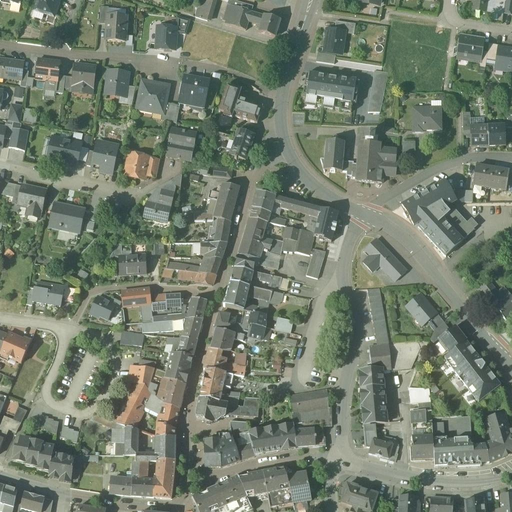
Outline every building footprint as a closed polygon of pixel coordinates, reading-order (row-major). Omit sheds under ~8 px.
[(35,11),(54,17),(57,8),(56,8),(58,0),(38,0),(38,3),(36,3),(35,8),(36,8),(35,11)] [(200,0),(195,18),(207,22),(213,0),(200,0)] [(228,0),(227,5),(251,12),(253,7),(236,2),(230,0),(228,0)] [(484,14),(486,0),(473,0),(472,12),(484,14)] [(486,0),(484,14),(502,16),(503,15),(505,3),(505,0),(486,0)] [(503,15),(511,16),(511,0),(505,0),(505,3),(503,15)] [(20,7),(11,5),(10,12),(19,14),(20,7)] [(224,24),(246,31),(248,23),(251,13),(251,12),(227,5),(222,21),(224,22),(224,24)] [(99,25),(106,25),(107,17),(108,17),(108,11),(108,9),(100,9),(99,25)] [(368,10),(367,17),(377,19),(378,11),(368,10)] [(257,25),(260,26),(263,16),(251,13),(248,23),(257,25)] [(258,33),(275,38),(280,20),(263,16),(260,26),(257,25),(256,29),(259,30),(258,33)] [(127,18),(125,18),(116,18),(108,17),(107,17),(106,25),(105,42),(125,43),(125,37),(127,18)] [(176,35),(186,36),(190,22),(177,18),(176,18),(175,30),(176,30),(176,35)] [(334,33),(345,35),(346,30),(354,31),(355,26),(335,23),(334,33)] [(155,51),(175,52),(176,35),(176,30),(175,30),(163,29),(163,33),(157,32),(155,51)] [(323,54),(341,57),(345,36),(345,35),(334,33),(327,32),(323,54)] [(479,63),(480,63),(481,55),(483,42),(461,39),(458,60),(479,63)] [(489,46),(487,56),(487,59),(497,60),(499,50),(499,51),(499,47),(489,46)] [(496,71),(511,73),(511,52),(499,51),(499,50),(497,60),(496,71)] [(335,58),(317,55),(316,63),(334,66),(335,58)] [(485,70),(487,59),(487,56),(481,55),(480,63),(479,63),(478,69),(485,70)] [(2,80),(21,82),(22,73),(23,64),(0,60),(0,76),(3,77),(2,80)] [(44,91),(55,92),(56,84),(57,84),(58,78),(60,65),(59,65),(59,66),(48,65),(48,63),(38,62),(35,82),(45,83),(44,91)] [(81,95),(92,97),(96,69),(82,67),(81,69),(75,68),(73,80),(72,86),(82,88),(81,95)] [(100,79),(108,80),(108,74),(109,70),(102,69),(100,79)] [(387,75),(374,73),(367,115),(379,115),(387,75)] [(121,99),(125,99),(126,88),(127,77),(108,74),(108,80),(106,95),(114,96),(113,98),(121,99)] [(352,108),(352,106),(356,83),(356,81),(338,78),(338,80),(337,82),(327,81),(327,79),(327,77),(309,74),(309,76),(306,98),(305,100),(316,102),(341,106),(352,108)] [(63,96),(64,90),(65,79),(58,78),(57,84),(56,84),(55,92),(55,95),(63,96)] [(179,105),(203,110),(209,83),(184,78),(179,105)] [(161,116),(162,116),(164,105),(168,89),(142,84),(137,109),(153,112),(153,114),(161,116)] [(82,88),(72,86),(72,91),(72,94),(81,95),(82,88)] [(497,86),(496,97),(506,98),(507,88),(497,86)] [(224,94),(239,98),(241,91),(227,87),(224,94)] [(126,106),(132,107),(135,89),(126,88),(125,99),(127,100),(126,106)] [(55,92),(44,91),(43,98),(54,100),(55,95),(55,92)] [(262,107),(238,100),(239,98),(224,94),(218,113),(220,113),(233,117),(257,125),(262,107)] [(316,102),(305,100),(304,107),(315,109),(316,102)] [(340,113),(341,106),(316,102),(315,109),(315,108),(322,109),(322,110),(323,110),(324,104),(333,106),(332,111),(333,112),(333,111),(340,112),(340,113)] [(431,112),(441,112),(441,103),(431,104),(431,112)] [(160,123),(167,124),(170,107),(164,105),(162,116),(161,116),(160,123)] [(341,106),(340,113),(351,114),(352,108),(341,106)] [(13,125),(20,126),(23,109),(11,107),(8,124),(13,125)] [(179,108),(170,107),(167,124),(176,126),(179,108)] [(423,133),(441,133),(441,112),(431,112),(422,112),(422,110),(412,110),(413,122),(413,133),(423,133)] [(32,112),(24,111),(23,124),(36,125),(37,118),(31,118),(32,112)] [(220,113),(216,128),(230,127),(233,117),(220,113)] [(161,116),(153,114),(151,122),(160,124),(160,123),(161,116)] [(462,117),(462,135),(470,135),(470,129),(470,120),(470,116),(462,117)] [(470,120),(470,129),(484,128),(484,119),(470,120)] [(423,136),(423,133),(413,133),(413,122),(412,122),(412,135),(423,136)] [(3,141),(10,142),(12,131),(12,128),(5,127),(4,130),(5,130),(3,141)] [(504,127),(487,128),(488,146),(495,145),(495,147),(505,147),(504,127)] [(487,128),(484,128),(470,129),(470,135),(471,148),(481,148),(481,146),(488,146),(487,128)] [(28,134),(12,131),(10,142),(8,150),(25,153),(28,134)] [(166,159),(190,164),(192,155),(190,155),(192,145),(193,145),(195,136),(172,131),(169,142),(168,142),(167,148),(168,148),(166,159)] [(237,160),(245,162),(253,136),(238,131),(235,139),(232,150),(229,158),(234,159),(234,161),(236,162),(237,160)] [(225,148),(232,150),(235,139),(217,133),(212,147),(221,150),(225,148)] [(61,135),(59,142),(70,144),(71,137),(61,135)] [(49,163),(54,140),(48,139),(43,162),(49,163)] [(49,163),(75,169),(76,163),(79,150),(80,146),(70,144),(59,142),(54,140),(49,163)] [(342,174),(343,164),(344,144),(325,142),(324,161),(320,161),(323,171),(323,172),(330,173),(330,174),(335,174),(335,173),(342,174)] [(377,185),(382,185),(383,172),(383,171),(377,171),(379,150),(379,145),(364,144),(363,148),(359,148),(357,166),(357,175),(356,180),(356,183),(377,185)] [(402,144),(402,157),(415,156),(415,144),(402,144)] [(105,175),(111,176),(112,174),(115,161),(117,150),(107,147),(106,151),(96,149),(95,155),(92,170),(91,172),(99,174),(105,175)] [(89,152),(79,150),(76,163),(86,165),(89,153),(89,152)] [(383,172),(395,173),(396,164),(394,164),(396,151),(379,150),(377,171),(383,171),(383,172)] [(85,168),(92,170),(95,155),(89,153),(86,165),(85,168)] [(125,179),(144,183),(144,179),(148,161),(148,160),(137,157),(137,160),(129,159),(125,179)] [(112,174),(118,175),(121,163),(115,161),(112,174)] [(144,179),(156,181),(159,163),(148,161),(144,179)] [(347,164),(343,164),(342,174),(346,174),(346,178),(352,178),(352,179),(356,180),(357,175),(357,166),(353,166),(352,165),(352,166),(348,165),(348,164),(347,164)] [(482,187),(489,188),(492,170),(475,167),(472,187),(482,188),(482,187)] [(213,178),(230,180),(231,171),(214,169),(213,178)] [(509,173),(492,170),(489,188),(496,189),(496,191),(506,192),(509,173)] [(188,181),(197,183),(199,178),(189,175),(189,177),(188,181)] [(181,178),(171,183),(174,188),(180,190),(181,178)] [(413,227),(415,225),(405,208),(446,185),(444,182),(401,207),(413,227)] [(174,189),(174,188),(171,183),(160,189),(158,189),(161,196),(165,194),(173,195),(174,189)] [(0,191),(8,193),(9,187),(0,184),(0,191)] [(208,200),(217,203),(234,207),(239,189),(222,185),(221,188),(218,187),(216,193),(210,192),(207,200),(208,200)] [(450,215),(444,209),(443,206),(453,197),(446,185),(405,208),(415,225),(421,222),(422,224),(434,213),(435,213),(442,221),(450,215)] [(6,200),(13,201),(16,188),(9,187),(8,193),(6,200)] [(23,190),(16,188),(13,201),(12,207),(19,209),(23,190)] [(158,189),(150,201),(152,202),(152,200),(155,198),(161,200),(161,196),(158,189)] [(27,218),(39,221),(44,195),(23,190),(19,209),(21,209),(29,211),(27,218)] [(464,192),(464,204),(472,204),(472,192),(464,192)] [(144,220),(155,222),(155,219),(166,222),(173,195),(165,194),(161,196),(161,200),(155,198),(152,200),(152,202),(150,201),(149,205),(147,205),(146,209),(144,220)] [(256,194),(252,210),(270,215),(273,205),(275,199),(256,194)] [(456,202),(453,197),(443,206),(444,209),(456,202)] [(280,210),(304,216),(306,207),(275,199),(273,205),(281,207),(280,210)] [(212,219),(213,219),(218,221),(229,224),(234,207),(217,203),(213,216),(212,219)] [(180,208),(183,216),(193,213),(190,205),(180,208)] [(278,217),(280,210),(281,207),(273,205),(270,215),(278,217)] [(20,216),(21,209),(19,209),(12,207),(10,214),(20,216)] [(58,237),(61,238),(62,232),(78,235),(83,214),(56,208),(51,229),(60,231),(58,237)] [(320,211),(312,208),(310,218),(318,220),(320,211)] [(269,221),(270,215),(252,210),(249,220),(267,224),(268,225),(269,221)] [(91,224),(98,225),(101,213),(94,211),(91,224)] [(334,231),(334,229),(335,226),(338,215),(320,211),(318,220),(314,236),(314,238),(324,240),(323,242),(331,244),(333,234),(334,231)] [(450,215),(442,221),(462,242),(473,232),(454,212),(450,215)] [(462,243),(462,242),(442,221),(435,213),(434,213),(422,224),(419,227),(417,228),(445,259),(462,243)] [(203,224),(205,224),(205,223),(212,223),(213,223),(213,219),(212,219),(213,216),(194,216),(194,223),(203,223),(203,224)] [(207,244),(214,244),(217,229),(218,221),(213,219),(213,223),(212,223),(211,228),(209,228),(208,238),(207,244)] [(249,220),(247,226),(265,230),(267,224),(249,220)] [(268,225),(284,229),(286,223),(275,220),(274,222),(269,221),(268,225)] [(229,224),(218,221),(217,229),(214,244),(226,244),(229,230),(228,230),(229,224)] [(88,224),(86,233),(93,234),(95,226),(88,224)] [(263,238),(265,230),(247,226),(243,242),(260,246),(263,238)] [(295,254),(310,257),(314,238),(314,236),(285,229),(283,240),(297,243),(295,254)] [(265,247),(271,248),(273,241),(263,238),(260,246),(265,247)] [(283,243),(282,251),(289,252),(295,254),(297,243),(283,240),(283,243)] [(118,241),(109,259),(117,259),(125,244),(122,243),(118,241)] [(273,241),(271,248),(282,251),(283,243),(273,241)] [(379,267),(395,283),(406,273),(394,261),(392,263),(384,255),(386,253),(375,241),(365,251),(370,257),(362,264),(371,274),(379,267)] [(265,247),(260,246),(243,242),(238,257),(256,260),(260,261),(262,255),(264,251),(265,247)] [(207,244),(205,244),(205,257),(222,258),(226,244),(214,244),(207,244)] [(282,253),(282,251),(271,248),(265,247),(264,251),(270,252),(269,255),(276,258),(282,253)] [(312,257),(324,260),(325,254),(312,251),(311,257),(312,257)] [(4,258),(10,263),(14,257),(8,252),(4,258)] [(262,255),(260,261),(256,260),(254,266),(275,271),(278,271),(279,265),(277,264),(274,264),(276,258),(262,255)] [(145,257),(131,258),(132,275),(137,275),(138,276),(146,276),(145,257)] [(238,257),(234,270),(253,274),(254,266),(256,260),(238,257)] [(319,274),(324,260),(312,257),(306,278),(317,281),(319,274)] [(127,276),(132,275),(131,258),(117,259),(119,277),(127,277),(127,276)] [(215,277),(220,263),(203,262),(200,270),(192,269),(186,268),(184,273),(215,277)] [(174,272),(178,272),(179,266),(167,264),(165,270),(174,272)] [(174,272),(165,270),(164,270),(161,279),(171,280),(174,272)] [(249,289),(252,277),(253,274),(234,270),(232,277),(232,279),(231,279),(230,284),(249,289)] [(76,278),(84,283),(88,276),(80,271),(76,278)] [(212,287),(215,277),(184,273),(183,273),(182,280),(196,282),(195,285),(212,287)] [(259,283),(270,285),(271,278),(261,276),(260,279),(259,283)] [(281,280),(271,278),(270,285),(269,288),(279,290),(281,280)] [(479,287),(489,300),(497,294),(497,293),(490,284),(491,284),(488,280),(479,287)] [(242,312),(243,313),(245,306),(246,303),(248,303),(249,299),(249,298),(247,298),(249,289),(230,284),(223,308),(242,312)] [(59,310),(61,310),(62,301),(63,296),(64,290),(63,290),(63,291),(50,289),(50,288),(38,286),(37,292),(35,292),(33,305),(34,306),(34,305),(40,306),(40,307),(41,308),(44,309),(45,308),(46,308),(46,307),(59,309),(59,310)] [(65,304),(73,305),(75,293),(67,291),(68,288),(67,288),(65,287),(64,290),(63,296),(66,297),(65,302),(65,304)] [(500,291),(497,293),(497,294),(489,300),(495,307),(494,308),(505,322),(511,317),(511,318),(511,299),(504,289),(505,289),(504,287),(499,291),(500,291)] [(249,298),(249,299),(259,301),(269,304),(272,294),(249,289),(247,298),(249,298)] [(25,307),(32,309),(33,305),(35,292),(28,291),(25,307)] [(121,294),(123,309),(150,306),(149,299),(149,291),(121,294)] [(367,292),(376,348),(388,346),(388,342),(379,291),(367,292)] [(282,296),(272,294),(269,304),(268,305),(276,307),(281,304),(282,296)] [(180,296),(165,297),(152,299),(152,306),(166,304),(166,309),(179,308),(180,307),(180,296)] [(413,315),(423,327),(427,324),(436,316),(420,297),(405,309),(411,317),(413,315)] [(99,318),(107,322),(114,308),(114,306),(109,304),(98,299),(89,316),(98,320),(99,318)] [(114,308),(118,310),(121,304),(111,300),(109,304),(114,306),(114,308)] [(188,317),(187,321),(202,321),(207,303),(191,300),(188,317)] [(269,304),(259,301),(258,309),(267,311),(268,305),(269,304)] [(151,306),(152,313),(166,311),(166,309),(166,304),(152,306),(151,306)] [(268,311),(267,311),(258,309),(245,306),(243,313),(250,314),(266,318),(268,311)] [(239,336),(247,338),(251,326),(266,330),(266,324),(266,318),(250,314),(249,319),(248,325),(242,324),(241,326),(239,336)] [(227,333),(234,335),(236,325),(236,323),(237,319),(219,315),(215,330),(227,333)] [(421,329),(423,327),(413,315),(411,317),(421,329)] [(427,324),(433,332),(443,325),(436,316),(427,324)] [(153,319),(153,325),(171,324),(179,323),(185,322),(185,321),(187,321),(188,317),(185,317),(153,319)] [(278,320),(277,326),(275,332),(290,336),(291,330),(293,324),(278,320)] [(184,325),(182,334),(198,335),(202,321),(187,321),(185,321),(185,322),(184,325)] [(142,326),(143,334),(173,332),(173,330),(179,329),(180,328),(180,326),(184,325),(185,322),(179,323),(171,324),(153,325),(148,325),(145,326),(142,326)] [(449,332),(443,325),(433,332),(430,341),(433,346),(438,342),(438,341),(449,332)] [(247,338),(263,342),(266,330),(251,326),(247,338)] [(438,342),(449,355),(465,343),(454,328),(449,332),(438,341),(438,342)] [(230,352),(233,341),(235,336),(215,331),(210,351),(222,354),(223,354),(230,352)] [(120,346),(132,347),(131,347),(133,335),(122,333),(120,346)] [(8,335),(7,337),(0,354),(0,356),(8,360),(21,365),(31,343),(23,340),(22,342),(8,335)] [(132,347),(142,348),(143,337),(133,335),(131,347),(132,347)] [(171,355),(177,356),(181,340),(167,339),(166,346),(173,346),(171,355)] [(181,339),(181,340),(177,356),(193,358),(196,347),(197,341),(181,339)] [(285,340),(283,346),(295,349),(297,343),(285,340)] [(480,361),(465,343),(449,355),(443,360),(478,405),(500,388),(486,369),(484,370),(484,369),(484,367),(481,363),(480,363),(479,362),(480,361)] [(418,344),(388,347),(390,360),(389,371),(411,369),(420,349),(418,344)] [(173,346),(166,346),(164,354),(171,355),(173,346)] [(377,373),(389,371),(390,360),(388,347),(388,346),(376,348),(369,349),(372,373),(372,374),(377,373)] [(209,350),(207,356),(220,359),(222,354),(210,351),(209,350)] [(171,355),(166,374),(187,381),(193,358),(177,356),(171,355)] [(236,368),(244,370),(246,356),(237,355),(236,368)] [(227,361),(220,359),(207,356),(203,371),(205,371),(223,375),(224,371),(227,361)] [(139,361),(138,368),(154,371),(156,364),(139,361)] [(136,385),(138,368),(130,367),(128,384),(136,385)] [(233,377),(243,378),(244,370),(236,368),(230,367),(228,372),(224,371),(223,375),(225,375),(231,376),(233,377)] [(151,395),(163,404),(169,383),(152,379),(154,371),(138,368),(136,385),(144,387),(151,395)] [(225,375),(223,375),(205,371),(199,400),(219,403),(222,388),(225,375)] [(364,417),(364,427),(373,426),(386,425),(385,420),(386,420),(382,378),(378,378),(377,373),(372,374),(372,373),(361,374),(361,379),(359,379),(360,390),(362,390),(363,395),(361,395),(362,405),(361,405),(362,411),(363,417),(364,417)] [(185,387),(187,381),(166,374),(164,380),(169,382),(185,387)] [(225,389),(230,390),(233,377),(231,376),(225,375),(222,388),(225,389)] [(163,404),(162,404),(179,411),(185,387),(169,382),(169,383),(163,404)] [(125,429),(133,431),(136,426),(143,412),(144,410),(159,417),(162,404),(163,404),(151,395),(144,387),(136,385),(116,425),(118,426),(125,429)] [(225,389),(222,388),(219,403),(226,404),(228,398),(224,397),(225,389)] [(410,405),(417,405),(430,404),(429,390),(409,390),(410,405)] [(291,415),(300,415),(328,410),(327,392),(326,392),(308,396),(289,399),(290,409),(291,415)] [(239,399),(228,398),(226,404),(224,417),(258,419),(258,409),(243,409),(237,408),(239,399)] [(244,399),(243,409),(258,409),(259,400),(244,399)] [(224,417),(226,404),(219,403),(199,400),(196,417),(197,418),(199,419),(204,420),(204,421),(205,423),(212,424),(214,423),(214,422),(217,422),(221,419),(222,420),(224,418),(224,417)] [(176,426),(179,411),(162,404),(159,417),(158,419),(158,420),(156,425),(155,439),(175,439),(175,432),(176,426)] [(417,405),(418,413),(431,413),(430,404),(417,405)] [(331,409),(328,410),(300,415),(301,425),(305,424),(305,425),(320,424),(321,424),(322,426),(323,429),(331,428),(331,409)] [(18,410),(13,423),(20,426),(27,414),(18,410)] [(144,410),(143,412),(158,420),(158,419),(159,417),(144,410)] [(410,427),(414,426),(432,425),(431,413),(418,413),(409,414),(410,427)] [(116,445),(125,446),(125,435),(125,429),(118,426),(116,425),(95,416),(92,414),(89,420),(114,430),(113,445),(116,445)] [(291,415),(293,425),(296,450),(315,448),(324,448),(323,439),(323,429),(322,426),(321,424),(320,424),(305,425),(305,424),(301,425),(300,415),(291,415)] [(492,444),(484,447),(489,465),(511,455),(511,442),(510,443),(509,438),(508,434),(503,417),(486,421),(492,444)] [(50,435),(56,436),(58,424),(53,423),(53,421),(48,420),(48,419),(42,418),(39,430),(45,431),(44,432),(50,433),(50,435)] [(455,419),(456,440),(471,439),(469,418),(455,419)] [(0,428),(0,449),(3,441),(4,442),(8,432),(12,423),(4,419),(0,428)] [(16,435),(20,426),(13,423),(12,423),(8,432),(16,435)] [(231,434),(231,436),(248,433),(246,425),(230,423),(231,434)] [(281,452),(296,450),(293,425),(270,429),(270,432),(264,433),(263,430),(255,431),(255,434),(248,435),(249,437),(250,443),(250,445),(254,459),(264,455),(281,452)] [(432,437),(432,425),(414,426),(415,438),(432,437)] [(432,437),(432,440),(444,440),(443,425),(432,425),(432,437)] [(70,444),(77,445),(79,434),(73,433),(74,432),(68,431),(69,429),(62,428),(60,439),(65,441),(65,442),(71,443),(70,444)] [(124,458),(135,457),(135,456),(137,456),(137,452),(138,432),(133,431),(125,429),(125,435),(125,446),(124,458)] [(366,450),(370,450),(372,441),(375,442),(374,433),(364,434),(366,450)] [(240,463),(235,446),(234,446),(231,436),(219,436),(219,437),(221,468),(221,469),(220,469),(221,470),(240,463)] [(206,468),(208,470),(210,470),(216,469),(220,469),(221,469),(221,468),(219,437),(211,439),(211,443),(208,443),(205,443),(205,448),(204,448),(205,449),(207,449),(207,458),(205,458),(205,467),(206,468)] [(411,463),(433,462),(432,440),(432,437),(415,438),(411,438),(412,446),(410,446),(411,463)] [(155,463),(157,463),(175,462),(175,439),(155,439),(152,438),(152,456),(155,456),(155,463)] [(394,441),(392,440),(385,438),(383,444),(392,447),(388,461),(393,463),(398,449),(397,445),(396,443),(394,441)] [(446,471),(448,470),(446,443),(446,439),(444,440),(432,440),(433,462),(434,469),(446,468),(446,471)] [(49,472),(50,466),(52,456),(54,449),(42,447),(42,445),(30,443),(30,442),(20,440),(18,450),(15,450),(13,461),(25,463),(25,465),(37,468),(37,470),(49,472)] [(453,441),(453,442),(455,470),(481,469),(481,466),(489,465),(484,447),(470,448),(470,441),(467,441),(467,440),(453,441)] [(383,444),(375,442),(372,441),(370,450),(368,456),(388,461),(392,447),(383,444)] [(448,470),(455,470),(453,442),(446,443),(448,470)] [(115,458),(124,458),(125,446),(116,445),(115,458)] [(240,463),(243,462),(238,448),(237,445),(235,446),(240,463)] [(254,459),(250,445),(238,448),(243,462),(254,459)] [(80,452),(86,457),(90,453),(83,448),(80,452)] [(146,452),(137,452),(137,456),(135,456),(135,457),(135,465),(139,465),(148,464),(155,463),(155,456),(152,456),(146,456),(146,452)] [(66,459),(52,456),(50,466),(54,467),(52,477),(59,479),(59,481),(71,483),(71,480),(74,463),(74,458),(66,457),(66,459)] [(174,473),(175,462),(157,463),(155,476),(158,476),(163,477),(162,481),(158,481),(154,480),(153,482),(153,500),(170,501),(173,483),(174,473)] [(78,480),(80,463),(74,463),(71,480),(78,480)] [(138,481),(147,482),(147,480),(148,464),(139,465),(138,481)] [(262,473),(263,478),(284,472),(283,469),(263,473),(262,473)] [(286,480),(284,472),(263,478),(266,494),(269,510),(292,505),(286,480)] [(237,478),(239,484),(263,478),(262,473),(237,478)] [(306,475),(286,480),(292,505),(293,506),(303,504),(311,502),(306,475)] [(217,487),(219,493),(239,484),(237,478),(217,487)] [(266,494),(263,478),(239,484),(247,500),(266,494)] [(124,498),(131,498),(132,483),(110,481),(109,497),(118,498),(124,498)] [(132,481),(132,483),(131,498),(153,500),(153,482),(147,482),(138,481),(132,481)] [(252,511),(247,500),(239,484),(219,493),(228,511),(252,511)] [(352,509),(360,511),(371,511),(376,497),(357,490),(357,489),(350,486),(350,488),(346,487),(340,505),(352,509)] [(194,504),(195,507),(198,502),(219,493),(217,487),(192,499),(194,504)] [(0,504),(0,505),(5,507),(13,509),(17,493),(4,489),(0,504)] [(228,511),(219,493),(198,502),(195,507),(197,510),(197,511),(228,511)] [(21,511),(24,511),(41,511),(44,501),(24,495),(21,511)] [(511,511),(511,497),(499,499),(500,511),(511,511)] [(418,511),(419,508),(416,508),(416,501),(413,501),(413,498),(403,498),(403,500),(398,500),(398,503),(397,511),(418,511)] [(41,511),(50,511),(52,503),(44,501),(41,511)] [(429,511),(451,511),(452,505),(452,503),(444,502),(430,501),(429,511)] [(464,504),(464,511),(483,511),(483,502),(473,503),(471,501),(467,502),(465,503),(466,504),(464,504)] [(390,511),(397,511),(398,503),(391,502),(390,511)]
